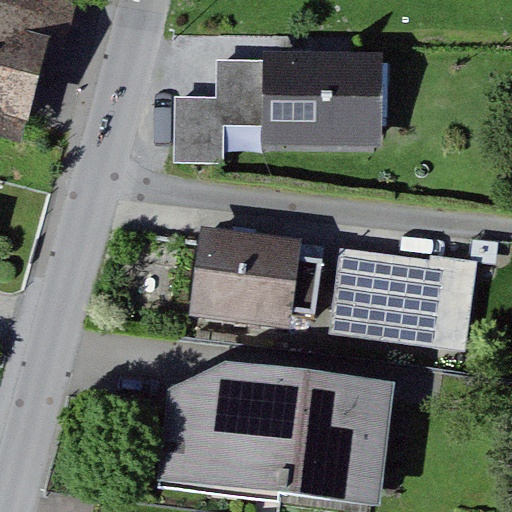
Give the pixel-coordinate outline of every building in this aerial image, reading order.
[(29,89),(41,43),(62,48),(74,0),(0,0),(0,136),(15,141),(29,89)] [(381,63),(271,64),(271,129),(271,146),(382,146),(381,128),(381,63)] [(223,64),(223,100),(182,100),(182,167),(224,167),(230,167),(230,129),(271,129),(271,64),(223,64)] [(257,243),(213,238),(204,320),(290,330),(300,248),(257,243)] [(347,252),(337,336),(469,352),(479,267),(380,256),(347,252)] [(165,486),(377,510),(390,391),(228,373),(175,398),(165,486)]
